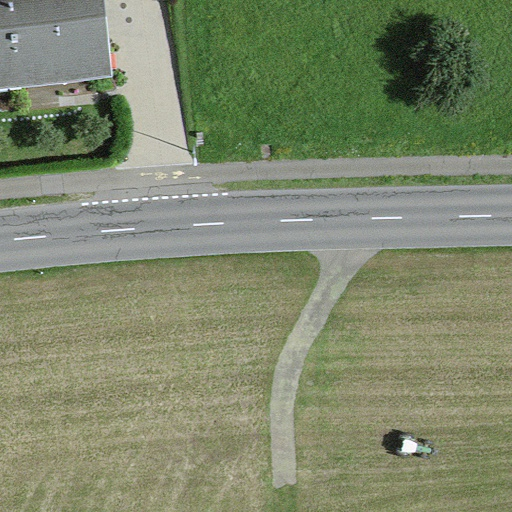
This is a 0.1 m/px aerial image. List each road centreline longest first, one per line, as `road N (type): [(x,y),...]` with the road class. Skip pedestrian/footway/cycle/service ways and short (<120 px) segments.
road 1 (tertiary): [(0,249),(199,232),(511,223)]
road 2 (unknown): [(159,185),(134,0)]
